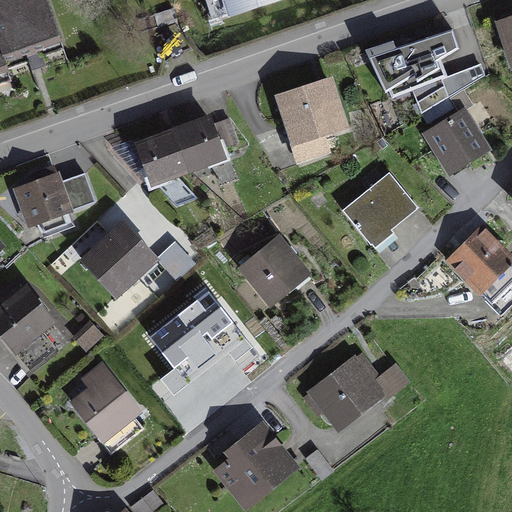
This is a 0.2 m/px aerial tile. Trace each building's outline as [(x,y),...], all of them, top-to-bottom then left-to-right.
[(47,0),(0,0),(0,59),(8,83),(70,62),(47,0)] [(213,0),(220,21),(291,0),(213,0)] [(511,17),(495,23),(511,74),(511,73),(511,17)] [(434,38),(375,59),(391,106),(450,85),(434,38)] [(0,86),(8,83),(0,59),(0,86)] [(334,80),(274,100),(290,148),(349,128),(334,80)] [(465,115),(424,139),(447,178),(488,153),(465,115)] [(210,118),(171,132),(188,178),(227,164),(210,118)] [(171,132),(132,147),(149,193),(188,178),(171,132)] [(60,174),(15,190),(29,231),(75,216),(60,174)] [(391,177),(343,214),(375,256),(397,239),(393,235),(420,214),(391,177)] [(123,224),(80,263),(116,301),(158,262),(123,224)] [(497,320),(511,306),(511,265),(485,236),(449,268),(497,320)] [(279,240),(238,273),(269,312),(310,279),(279,240)] [(203,269),(184,285),(195,298),(214,282),(203,269)] [(30,281),(0,305),(0,328),(19,352),(61,319),(30,281)] [(198,314),(153,350),(167,367),(173,362),(185,377),(224,345),(198,314)] [(92,321),(75,337),(88,351),(105,335),(92,321)] [(106,358),(69,388),(106,436),(144,406),(106,358)] [(356,358),(307,397),(338,437),(388,398),(356,358)] [(261,421),(210,464),(246,507),(297,464),(261,421)] [(317,450),(306,459),(322,479),(333,471),(317,450)] [(154,490),(132,508),(135,511),(154,511),(165,504),(154,490)]
